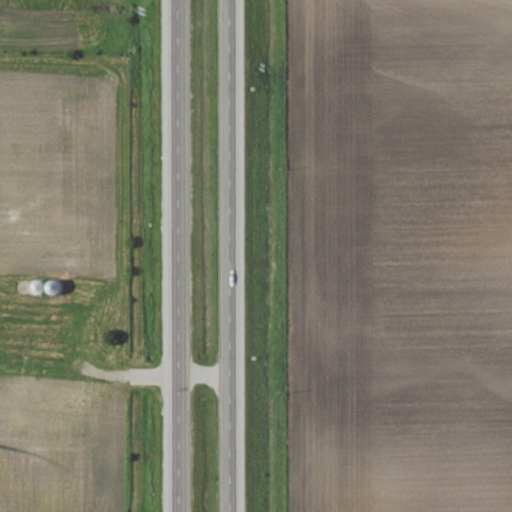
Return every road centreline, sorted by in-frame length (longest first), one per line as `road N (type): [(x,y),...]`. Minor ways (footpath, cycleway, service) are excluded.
road 1 (trunk): [(234,511),(231,0)]
road 2 (trunk): [(179,0),(182,511)]
